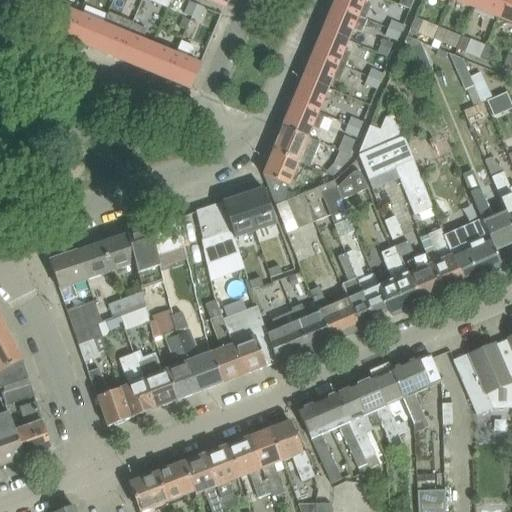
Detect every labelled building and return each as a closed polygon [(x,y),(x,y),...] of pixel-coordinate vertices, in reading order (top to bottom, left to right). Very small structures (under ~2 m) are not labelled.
[(147,0),(167,8),(170,0),(147,0)] [(202,0),(224,9),(224,8),(227,0),(202,0)] [(363,3),(363,0),(335,0),(333,5),(364,18),(369,6),(363,3)] [(413,0),(399,0),(398,5),(409,10),(413,0)] [(451,0),(473,9),(476,0),(451,0)] [(476,0),(473,9),(497,18),(504,0),(476,0)] [(511,0),(504,0),(497,18),(511,24),(511,0)] [(191,18),(196,6),(189,3),(184,15),(191,18)] [(44,29),(68,39),(78,15),(54,5),(44,29)] [(333,5),(323,30),(347,40),(352,30),(362,34),(366,27),(369,20),(364,18),(333,5)] [(199,21),(204,9),(196,6),(191,18),(199,21)] [(103,25),(93,49),(117,60),(132,23),(108,13),(103,25)] [(68,39),(93,49),(103,25),(78,15),(68,39)] [(424,21),(415,18),(410,31),(419,35),(424,21)] [(388,29),(400,34),(403,26),(391,21),(388,29)] [(132,23),(117,60),(142,70),(151,46),(141,41),(146,29),(132,23)] [(433,41),(442,44),(447,31),(438,27),(433,41)] [(385,36),(396,41),(400,34),(388,29),(385,36)] [(313,55),(337,65),(344,67),(345,68),(350,57),(342,53),(347,40),(323,30),(313,55)] [(456,50),(465,54),(471,40),(462,37),(456,50)] [(407,38),(405,42),(420,77),(433,72),(422,44),(407,38)] [(383,40),(378,53),(388,57),(393,44),(383,40)] [(176,56),(166,80),(190,90),(200,66),(190,61),(195,49),(181,43),(176,56)] [(151,46),(142,70),(166,80),(176,56),(151,46)] [(480,60),(489,63),(494,50),(485,46),(480,60)] [(313,55),(303,79),(327,89),(333,75),(341,79),(345,68),(344,67),(337,65),(313,55)] [(463,61),(452,56),(474,107),(482,104),(481,103),(470,78),(463,61)] [(503,69),(511,72),(511,57),(509,56),(503,69)] [(368,77),(379,82),(383,74),(371,70),(368,77)] [(481,73),(470,78),(481,103),(492,98),(481,73)] [(365,85),(376,90),(379,82),(368,77),(365,85)] [(293,103),(317,113),(327,89),(303,79),(293,103)] [(504,101),(493,106),(495,111),(506,107),(504,101)] [(293,103),(282,129),(306,139),(312,127),(312,125),(320,129),(325,116),(317,113),(293,103)] [(359,156),(404,137),(396,115),(386,118),(381,131),(371,127),(359,156)] [(348,126),(359,131),(362,123),(351,118),(348,126)] [(344,134),(356,138),(359,131),(348,126),(344,134)] [(282,129),(278,139),(272,153),(297,163),(308,167),(318,144),(306,139),(282,129)] [(349,157),(355,141),(345,137),(339,152),(339,153),(349,157)] [(404,137),(359,156),(368,180),(396,169),(400,180),(415,217),(434,210),(404,137)] [(275,206),(275,207),(287,202),(297,198),(284,192),(286,187),(297,163),(272,153),(262,176),(275,206)] [(334,166),(324,174),(332,176),(342,169),(353,158),(349,157),(339,153),(334,166)] [(493,159),(484,163),(505,211),(505,212),(511,227),(511,186),(511,187),(505,174),(503,174),(500,166),(493,159)] [(495,252),(511,244),(511,227),(505,212),(493,217),(473,171),(462,176),(473,201),(495,252)] [(351,176),(337,189),(342,201),(358,194),(367,190),(361,175),(361,174),(360,174),(360,173),(359,173),(358,172),(357,172),(356,172),(355,173),(354,173),(351,176)] [(335,182),(320,188),(324,198),(340,237),(355,231),(342,201),(337,189),(335,182)] [(320,188),(305,195),(316,223),(326,219),(318,201),(324,198),(320,188)] [(275,225),(263,189),(243,196),(255,232),(275,225)] [(316,223),(305,195),(297,198),(287,202),(298,230),(316,223)] [(222,203),(234,239),(255,232),(243,196),(222,203)] [(478,243),(451,254),(464,287),(503,270),(495,252),(473,201),(462,206),(478,243)] [(239,255),(234,239),(222,203),(196,212),(203,241),(209,267),(239,255)] [(395,216),(385,221),(385,222),(392,240),(403,235),(395,216)] [(177,218),(150,227),(161,269),(187,260),(177,218)] [(150,227),(127,235),(135,264),(141,291),(165,283),(161,269),(150,227)] [(433,300),(443,296),(464,287),(451,254),(442,231),(430,237),(436,251),(416,260),(433,300)] [(135,264),(127,235),(100,244),(110,273),(135,264)] [(408,242),(395,247),(400,257),(413,252),(409,243),(408,242)] [(110,273),(100,244),(78,252),(88,281),(110,273)] [(392,281),(378,287),(390,319),(420,306),(403,266),(400,257),(395,247),(381,254),(392,281)] [(88,281),(78,252),(49,262),(64,303),(76,299),(73,286),(88,281)] [(352,252),(347,254),(376,325),(390,319),(378,287),(373,276),(364,279),(352,252)] [(356,333),(376,325),(347,254),(339,258),(351,285),(343,288),(348,301),(344,302),(356,333)] [(433,300),(416,260),(403,266),(420,306),(433,300)] [(279,267),(268,271),(270,278),(282,275),(279,267)] [(302,276),(289,280),(291,288),(304,284),(302,276)] [(260,279),(249,282),(251,290),(263,286),(260,279)] [(311,293),(316,304),(324,301),(320,290),(311,293)] [(120,302),(124,312),(145,304),(142,294),(120,302)] [(330,308),(318,313),(319,314),(320,314),(332,344),(356,333),(344,302),(340,304),(338,299),(328,303),(330,308)] [(95,302),(66,311),(74,335),(98,326),(102,324),(95,302)] [(124,312),(120,302),(108,307),(112,316),(124,312)] [(204,306),(221,349),(210,353),(222,384),(243,376),(222,320),(215,302),(204,306)] [(301,306),(291,310),(292,312),(293,312),(310,353),(332,344),(320,314),(319,314),(307,319),(301,306)] [(258,308),(222,320),(243,376),(282,361),(269,327),(264,328),(258,308)] [(269,327),(282,361),(287,359),(288,362),(310,353),(293,312),(292,312),(272,321),(273,324),(269,326),(269,327)] [(199,393),(222,384),(210,353),(200,357),(183,313),(171,318),(176,331),(199,393)] [(176,331),(171,318),(170,316),(154,323),(160,338),(164,336),(176,331)] [(0,346),(11,340),(0,319),(0,346)] [(102,324),(98,326),(102,338),(107,336),(109,333),(106,323),(102,324)] [(98,326),(74,335),(84,363),(99,358),(98,355),(107,352),(102,338),(98,326)] [(176,366),(166,370),(177,401),(199,393),(176,331),(164,336),(176,366)] [(0,374),(1,374),(23,363),(22,360),(11,340),(0,346),(0,374)] [(511,350),(508,341),(494,347),(494,346),(469,356),(481,384),(466,390),(477,416),(493,409),(511,408),(511,350)] [(140,352),(133,355),(154,410),(177,401),(166,370),(162,372),(156,355),(143,360),(140,352)] [(429,354),(391,371),(404,404),(415,429),(415,435),(430,429),(416,398),(434,391),(432,387),(441,383),(429,354)] [(128,386),(120,389),(131,419),(154,410),(133,355),(119,360),(128,386)] [(0,388),(28,380),(23,363),(1,374),(0,374),(0,388)] [(99,370),(87,373),(106,428),(131,419),(120,389),(108,394),(99,370)] [(398,406),(404,404),(391,371),(372,379),(392,420),(399,437),(410,433),(398,406)] [(362,383),(353,387),(367,420),(378,415),(381,422),(395,456),(406,452),(399,437),(392,420),(372,379),(362,383)] [(0,394),(5,406),(6,406),(34,396),(30,384),(0,393),(0,394)] [(353,387),(334,395),(368,466),(371,472),(381,467),(366,434),(373,432),(370,427),(367,420),(353,387)] [(334,395),(317,402),(331,434),(341,430),(359,470),(368,466),(334,395)] [(323,438),(331,434),(317,402),(297,411),(332,484),(342,480),(323,438)] [(14,428),(25,458),(51,449),(36,404),(20,409),(25,424),(14,428)] [(452,405),(442,405),(442,427),(452,427),(452,405)] [(0,416),(0,467),(25,458),(14,428),(9,413),(0,416)] [(302,453),(290,422),(270,430),(282,462),(292,458),(301,482),(314,478),(304,452),(302,453)] [(282,462),(270,430),(249,438),(270,494),(272,499),(285,494),(274,465),(282,462)] [(249,438),(226,447),(239,479),(240,478),(249,475),(258,499),(270,494),(249,438)] [(238,479),(226,447),(204,456),(226,511),(238,507),(228,483),(238,479)] [(226,511),(204,456),(183,464),(194,492),(196,497),(205,493),(211,511),(226,511)] [(194,492),(183,464),(155,475),(167,506),(183,500),(181,497),(194,492)] [(167,506),(155,475),(129,485),(139,511),(155,511),(167,506)] [(418,494),(418,511),(446,511),(446,493),(418,494)]
